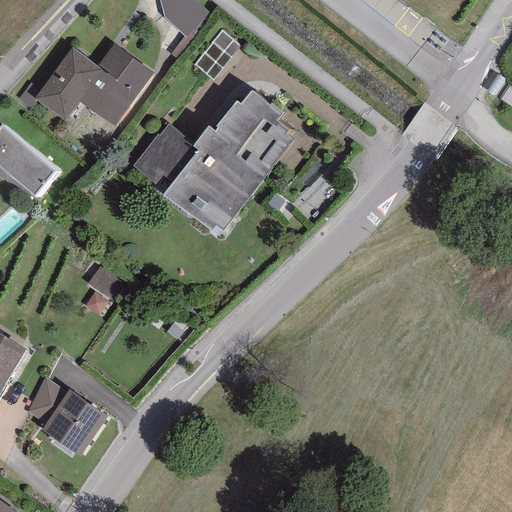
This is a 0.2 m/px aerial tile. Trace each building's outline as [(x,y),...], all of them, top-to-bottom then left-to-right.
[(177,60),(210,13),(195,0),(159,0),(164,18),(186,37),(170,54),(177,60)] [(221,31),(194,65),(212,79),(239,45),(221,31)] [(97,67),(72,48),(35,97),(65,121),(79,103),(114,126),(154,73),(113,44),(97,67)] [(162,195),(219,236),(292,141),(284,135),(288,130),(276,120),(283,112),(271,104),(270,106),(251,91),(240,105),(236,102),(215,126),(217,128),(214,132),(209,127),(194,144),(192,147),(198,150),(172,183),(162,195)] [(163,176),(172,183),(198,150),(192,147),(194,144),(169,124),(159,136),(158,135),(133,166),(156,184),(163,176)] [(53,172),(0,125),(0,167),(33,197),(53,172)] [(277,211),(285,202),(275,194),(267,203),(277,211)] [(109,271),(92,286),(103,299),(93,308),(99,315),(126,291),(109,271)] [(0,391),(26,350),(0,333),(0,391)] [(28,412),(46,424),(66,393),(45,377),(28,412)] [(42,430),(79,456),(107,417),(69,389),(66,393),(46,424),(42,430)] [(0,511),(15,511),(0,500),(0,511)]
